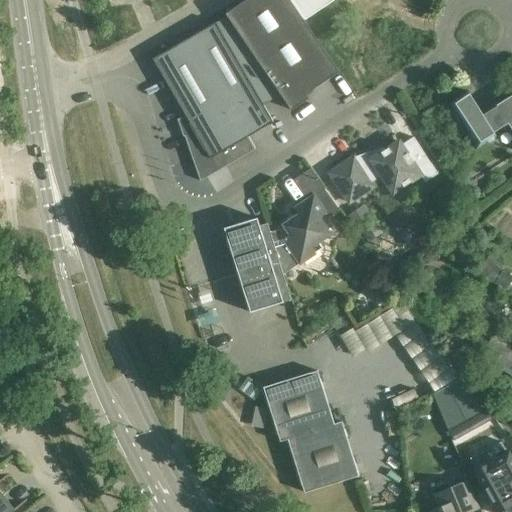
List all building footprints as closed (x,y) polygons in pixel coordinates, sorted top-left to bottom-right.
[(228,19),(217,26),(261,102),(278,92),(291,111),(304,102),(302,99),(340,73),(290,0),(245,0),(225,14),(228,19)] [(334,0),(291,0),(305,20),(334,0)] [(273,123),(261,102),(216,23),(153,59),(188,120),(181,123),(184,134),(200,181),(256,149),(255,148),(254,149),(248,137),(273,123)] [(511,95),(496,105),(497,106),(483,115),(468,91),(447,104),(476,150),(497,137),(494,132),(508,124),(511,130),(511,95)] [(437,174),(424,154),(413,137),(402,145),(399,141),(384,151),(383,147),(382,147),(383,152),(371,159),(369,156),(357,160),(354,157),(329,173),(350,205),(376,187),(373,182),(380,178),(393,197),(422,177),(425,182),(437,174)] [(285,228),(270,233),(283,275),(298,265),(300,268),(303,268),(317,259),(322,255),(322,253),(320,250),(323,248),(319,242),(331,235),(322,222),(339,210),(324,189),(314,196),(294,209),(299,215),(283,225),(285,228)] [(291,300),(283,275),(270,233),(267,224),(259,226),(257,218),(224,228),(246,297),(250,313),(291,300)] [(502,269),(489,260),(479,274),(492,283),(502,269)] [(507,291),(511,281),(511,277),(502,272),(494,284),(507,291)] [(429,394),(449,385),(409,299),(338,333),(349,356),(400,332),(429,394)] [(318,318),(305,329),(310,335),(323,325),(318,318)] [(359,476),(353,457),(344,429),(344,430),(342,422),(334,424),(320,378),(317,371),(309,374),(309,373),(263,388),(280,442),(288,440),(304,493),(359,476)] [(485,425),(492,420),(486,410),(482,412),(479,414),(485,425)] [(485,425),(479,414),(471,418),(477,429),(485,425)] [(469,433),(477,429),(471,418),(464,423),(469,433)] [(469,433),(464,423),(456,427),(462,437),(469,433)] [(456,427),(448,431),(454,442),(462,437),(456,427)] [(502,442),(470,460),(476,470),(474,472),(487,495),(485,495),(494,511),(503,511),(511,507),(511,453),(511,451),(509,453),(502,442)] [(7,475),(0,480),(0,511),(12,511),(28,500),(27,499),(14,509),(0,491),(0,482),(8,476),(7,475)] [(436,511),(469,511),(467,506),(476,502),(478,507),(477,508),(478,509),(480,508),(469,481),(433,497),(439,511),(436,511)]
